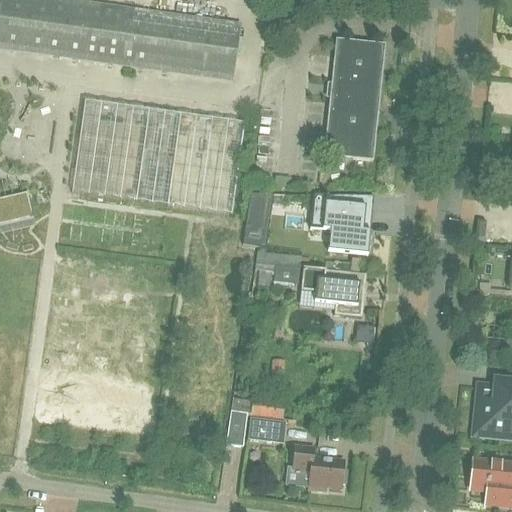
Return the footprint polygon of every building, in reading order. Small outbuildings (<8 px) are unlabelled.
[(239,26),(131,11),(50,0),(0,0),(0,7),(0,49),(232,81),(239,26)] [(335,40),(330,87),(323,156),(372,162),(385,45),(335,40)] [(84,103),(72,192),(72,194),(231,217),(244,126),(84,103)] [(27,195),(0,200),(0,226),(33,219),(27,195)] [(373,198),(333,198),(326,198),(322,233),(329,233),(327,252),(366,256),(365,258),(367,258),(370,234),(362,233),(366,200),(373,201),(373,198)] [(74,216),(74,230),(134,231),(134,217),(74,216)] [(261,238),(262,233),(245,231),(242,248),(258,250),(265,251),(267,239),(261,238)] [(314,305),(335,307),(334,317),(361,320),(365,277),(303,271),(300,294),(315,295),(314,305)] [(497,391),(480,390),(476,435),(511,438),(511,386),(497,385),(497,391)] [(253,403),(232,400),(230,413),(251,415),(253,403)] [(282,420),(284,405),(253,401),(253,402),(253,403),(251,415),(251,417),(282,420)] [(248,415),(231,413),(226,447),(243,449),(248,415)] [(248,442),(283,445),(285,423),(251,419),(248,442)] [(314,451),(296,449),(294,470),(310,472),(308,493),(325,495),(325,488),(341,490),(341,486),(345,487),(347,472),(342,471),(343,463),(313,460),(314,451)] [(485,506),(498,507),(511,508),(511,466),(473,463),(470,492),(486,493),(485,506)]
